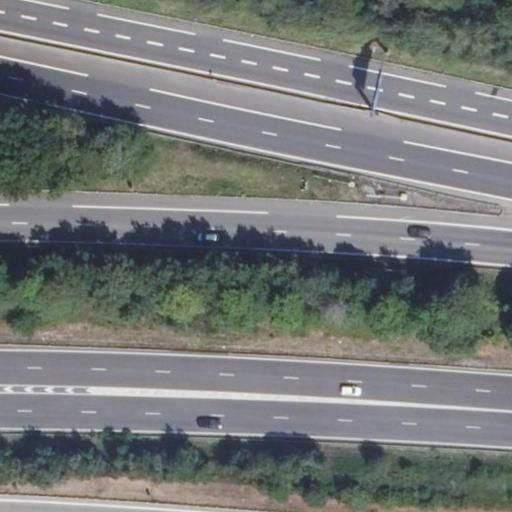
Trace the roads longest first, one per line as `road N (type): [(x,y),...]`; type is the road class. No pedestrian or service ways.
road 1 (motorway): [(511,185),(0,76)]
road 2 (motorway): [(511,117),(0,12)]
road 3 (motorway): [(0,367),(316,377),(511,396)]
road 4 (motorway): [(511,247),(0,222)]
road 5 (motorway): [(0,409),(511,429)]
